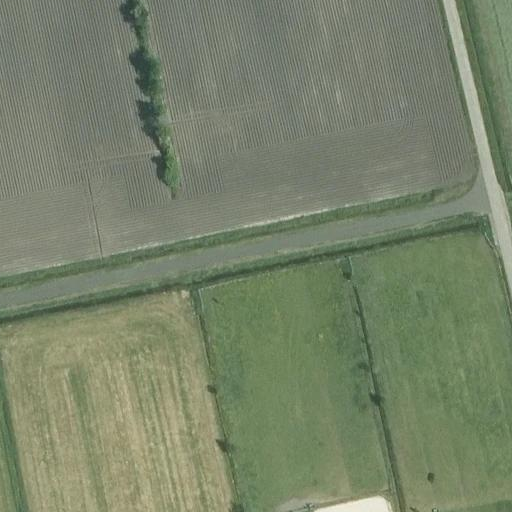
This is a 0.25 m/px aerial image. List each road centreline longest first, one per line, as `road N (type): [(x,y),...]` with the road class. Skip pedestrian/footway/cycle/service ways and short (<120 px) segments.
road 1 (track): [(0,300),(493,198)]
road 2 (residential): [(511,276),(447,0)]
